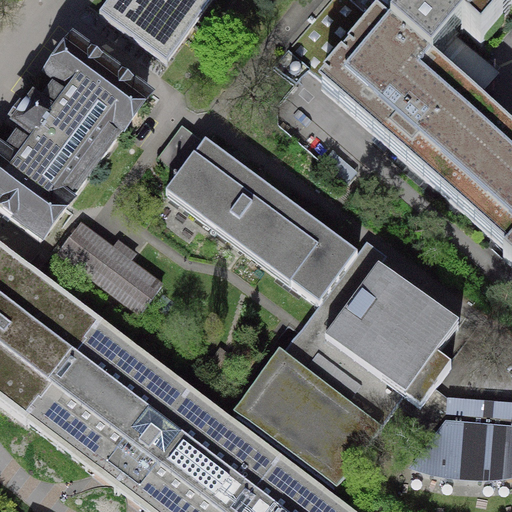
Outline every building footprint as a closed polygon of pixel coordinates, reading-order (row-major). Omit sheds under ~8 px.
[(115,0),(101,19),(165,66),(213,0),(115,0)] [(511,0),(349,0),(377,24),(348,57),(349,59),(343,66),(341,64),(323,85),(327,88),(323,92),(508,254),(503,260),(511,268),(511,142),(431,72),(440,61),(449,68),(456,60),(463,51),(455,44),(464,34),(481,49),(503,23),(498,19),(504,12),(506,13),(511,6),(511,0)] [(0,160),(0,214),(40,244),(146,102),(82,55),(75,50),(51,82),(58,87),(40,112),(34,107),(31,111),(25,107),(19,115),(13,123),(19,127),(16,131),(22,136),(4,160),(2,159),(0,160)] [(464,50),(463,51),(449,68),(447,70),(482,99),(499,79),(464,50)] [(168,198),(320,310),(358,259),(184,131),(160,163),(182,179),(168,198)] [(59,256),(140,317),(161,288),(133,267),(139,258),(130,252),(120,244),(114,252),(81,227),(59,256)] [(367,246),(358,259),(320,310),(304,331),(283,359),(381,431),(399,407),(394,403),(400,395),(405,399),(404,400),(420,412),(451,370),(436,359),(457,331),(380,274),(389,263),(367,246)] [(32,420),(95,337),(94,336),(99,329),(0,254),(0,406),(26,426),(31,419),(32,420)] [(96,338),(95,337),(32,420),(33,421),(28,428),(117,495),(139,511),(245,511),(280,466),(101,331),(96,338)] [(220,350),(209,366),(220,374),(231,359),(220,350)] [(381,431),(283,359),(279,356),(256,388),(234,418),(337,493),(383,432),(381,431)] [(445,424),(412,470),(421,473),(432,476),(443,478),(452,479),(465,480),(475,481),(486,481),(496,480),(506,479),(511,477),(511,405),(447,401),(446,410),(445,424)] [(340,511),(280,466),(245,511),(340,511)]
